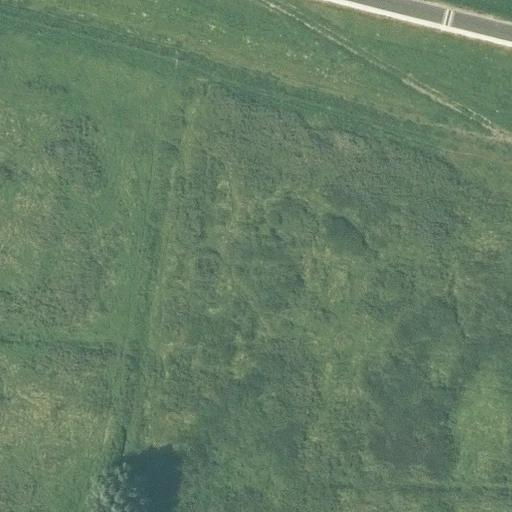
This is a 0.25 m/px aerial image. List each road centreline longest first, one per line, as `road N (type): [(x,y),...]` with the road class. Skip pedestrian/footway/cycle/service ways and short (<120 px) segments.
road 1 (track): [(493,126),(270,0)]
road 2 (unclassified): [(511,35),(370,0)]
